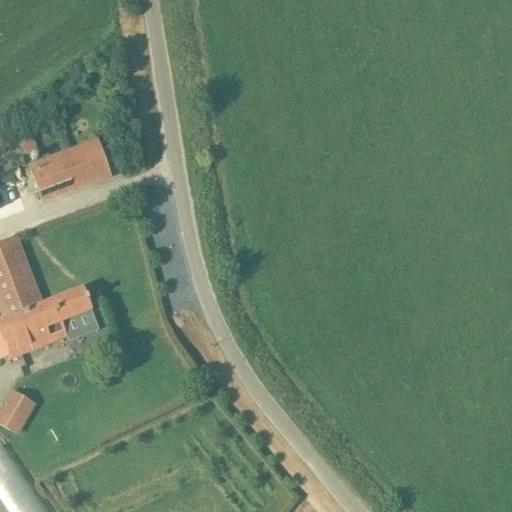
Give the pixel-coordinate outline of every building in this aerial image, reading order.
[(33,139),(20,144),(25,157),(38,152),(33,139)] [(110,178),(96,141),(28,166),(42,204),(110,178)] [(43,305),(16,237),(0,243),(0,318),(1,321),(0,321),(0,333),(10,360),(67,338),(61,323),(91,312),(82,289),(43,305)] [(92,314),(67,321),(72,339),(97,333),(92,314)] [(35,406),(10,391),(0,408),(0,427),(16,438),(35,406)]
